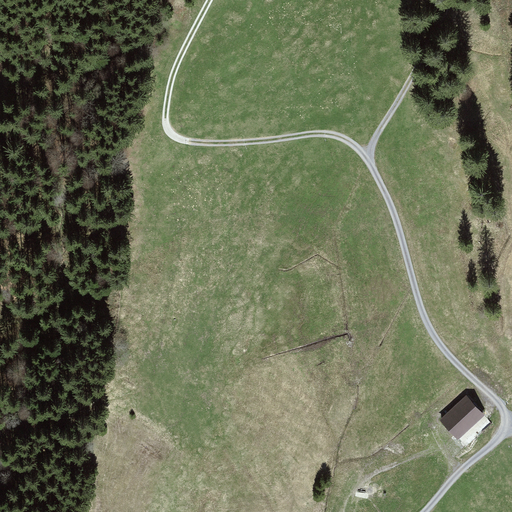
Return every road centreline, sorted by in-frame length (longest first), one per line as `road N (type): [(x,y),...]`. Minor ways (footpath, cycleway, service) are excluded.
road 1 (track): [(204,0),(164,85),(181,144),(318,133),(352,143),(392,207),(427,332),(505,412),(507,435),(427,511)]
road 2 (track): [(450,0),(366,158)]
